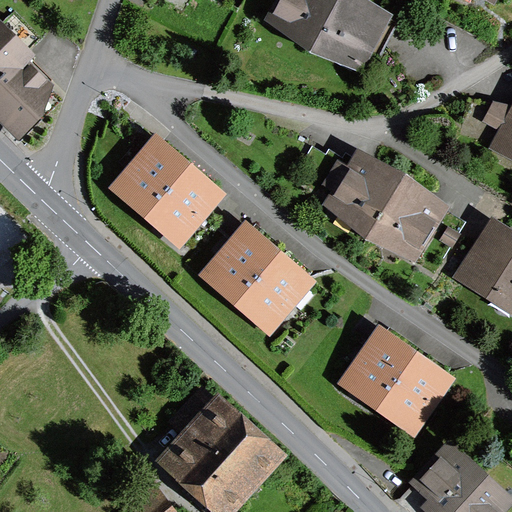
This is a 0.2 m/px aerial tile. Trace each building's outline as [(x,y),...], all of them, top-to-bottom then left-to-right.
[(393,26),(345,0),(285,0),(277,17),(296,28),(293,34),(335,56),(338,50),(358,61),(364,49),(377,56),(393,26)] [(0,111),(18,129),(36,112),(44,84),(20,60),(24,56),(0,32),(0,111)] [(36,112),(18,129),(0,111),(0,130),(16,146),(61,101),(46,86),(44,84),(36,112)] [(503,144),(511,149),(511,108),(495,105),(486,140),(503,144)] [(212,197),(156,148),(122,188),(158,222),(159,220),(178,236),(212,197)] [(334,204),(355,217),(352,222),(387,244),(390,239),(437,267),(461,229),(435,213),(438,208),(362,160),(352,176),(339,167),(328,184),(342,192),(334,204)] [(446,267),(463,278),(466,274),(511,303),(511,242),(494,231),(480,252),(462,241),(446,267)] [(302,284),(246,235),(212,274),(230,291),(229,292),(268,323),(302,284)] [(442,382),(380,339),(350,382),(390,412),(391,410),(411,424),(442,382)] [(171,448),(164,457),(224,511),(275,456),(223,408),(202,391),(173,423),(173,424),(192,442),(180,456),(171,448)] [(417,482),(439,502),(434,507),(439,511),(491,511),(501,501),(446,451),(417,482)] [(124,511),(170,511),(151,488),(124,511)]
